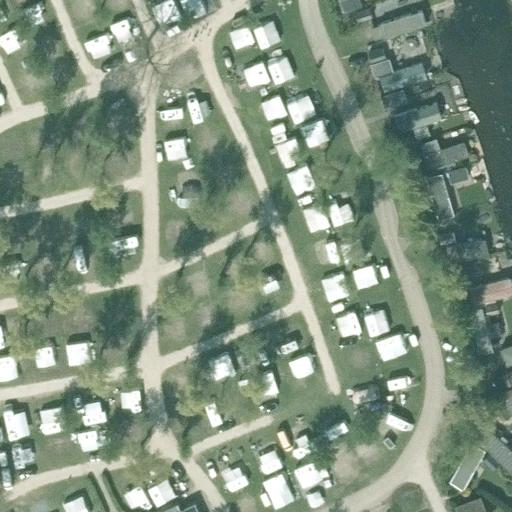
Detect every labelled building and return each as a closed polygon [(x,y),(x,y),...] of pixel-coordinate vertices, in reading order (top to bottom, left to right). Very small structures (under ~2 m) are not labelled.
[(375,13),(378,29),(432,18),(428,2),(375,13)] [(266,49),(243,58),(252,80),(275,70),(266,49)] [(427,52),(383,65),(388,81),(432,68),(427,52)] [(261,94),(268,114),(289,107),(282,86),(261,94)] [(468,129),(445,138),(441,127),(421,135),(432,163),(475,147),(468,129)] [(447,164),(452,176),(474,167),(469,155),(447,164)] [(428,168),(441,211),(458,206),(446,163),(428,168)] [(322,257),(344,249),(337,230),(315,237),(322,257)] [(491,231),(458,230),(457,250),(490,251),(491,231)] [(488,298),(471,302),(481,344),(498,339),(488,298)] [(340,306),(348,331),(369,324),(361,300),(340,306)] [(511,334),(503,338),(510,355),(511,353),(511,334)] [(511,460),(511,427),(493,411),(477,428),(511,460)] [(472,432),(450,472),(467,481),(488,441),(472,432)] [(494,511),(487,487),(459,494),(463,511),(494,511)] [(202,511),(198,502),(183,509),(180,502),(159,511),(202,511)]
